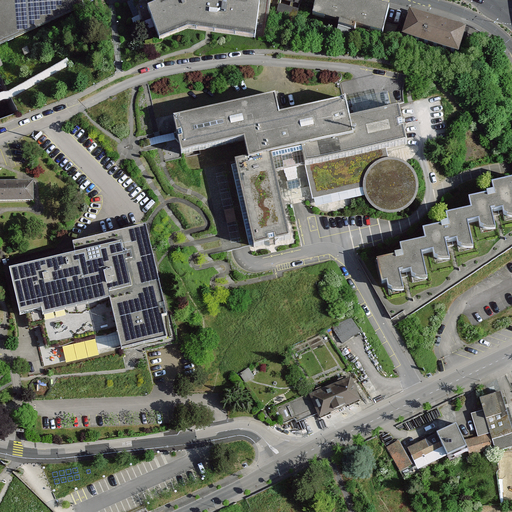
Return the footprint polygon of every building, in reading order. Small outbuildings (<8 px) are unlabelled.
[(0,0),(0,43),(95,0),(94,0),(0,0)] [(134,0),(143,23),(155,19),(167,47),(196,33),(209,36),(263,44),(282,0),(134,0)] [(387,7),(358,0),(318,0),(315,13),(381,30),(387,7)] [(464,30),(410,13),(403,34),(458,51),(464,30)] [(274,97),(173,120),(177,139),(181,155),(243,142),(249,163),(232,164),(254,246),(272,244),(288,241),(270,159),(302,151),(312,199),(314,198),(315,206),(365,195),(369,202),(371,205),(376,208),(382,211),(386,212),(390,213),(396,212),(401,211),(406,208),(410,204),(413,201),(416,196),(418,191),(418,186),(418,179),(416,172),(411,165),(406,161),(400,158),(393,157),(388,157),(386,148),(404,145),(399,109),(350,121),(345,101),(279,116),(274,97)] [(508,219),(511,218),(511,180),(486,185),(488,193),(462,197),(464,208),(438,212),(440,223),(416,227),(418,236),(391,240),(393,253),(369,257),(373,278),(381,277),(383,288),(393,287),(390,268),(402,266),(404,281),(419,278),(414,254),(429,251),(430,259),(442,257),(440,242),(453,239),(455,249),(468,247),(464,223),(480,221),(482,233),(496,230),(493,215),(507,212),(508,219)] [(0,208),(33,206),(32,182),(0,184),(0,208)] [(75,258),(9,272),(20,318),(41,314),(41,319),(109,303),(121,354),(167,344),(161,321),(166,321),(144,230),(73,245),(75,258)] [(362,335),(353,319),(332,330),(340,346),(362,335)] [(109,345),(117,339),(112,333),(104,339),(109,345)] [(246,383),(254,378),(248,370),(240,375),(246,383)] [(359,399),(349,378),(309,395),(318,417),(359,399)] [(478,398),(489,439),(492,452),(511,446),(511,435),(501,392),(478,398)] [(457,423),(435,435),(445,454),(467,441),(457,423)] [(435,435),(404,450),(413,466),(443,452),(435,435)] [(404,450),(398,438),(384,446),(399,474),(413,466),(404,450)] [(467,441),(469,453),(492,452),(489,439),(467,441)]
